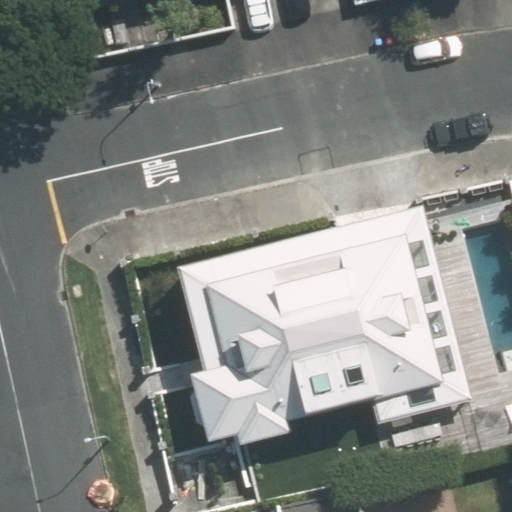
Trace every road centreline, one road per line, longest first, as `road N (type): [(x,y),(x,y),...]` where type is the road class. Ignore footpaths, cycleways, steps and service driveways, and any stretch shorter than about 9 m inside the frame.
road 1 (residential): [(0,190),(511,85)]
road 2 (residential): [(0,329),(40,511)]
